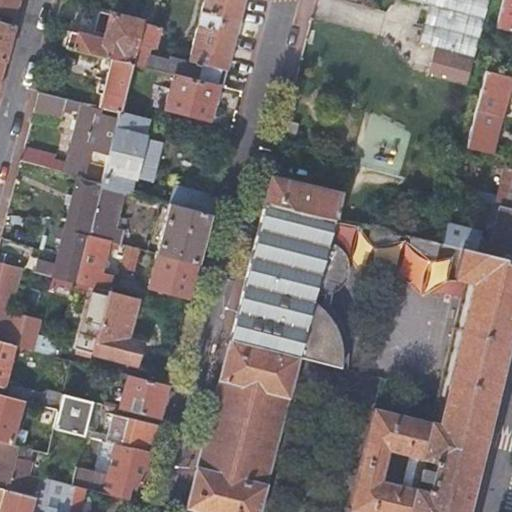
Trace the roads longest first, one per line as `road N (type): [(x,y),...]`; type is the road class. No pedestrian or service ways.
road 1 (residential): [(158,511),(285,0)]
road 2 (residential): [(38,0),(0,145)]
